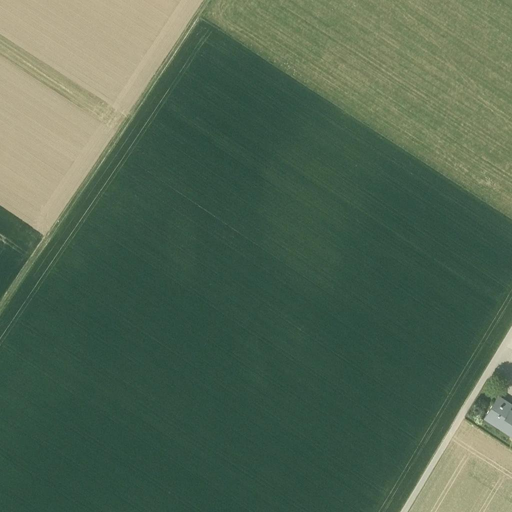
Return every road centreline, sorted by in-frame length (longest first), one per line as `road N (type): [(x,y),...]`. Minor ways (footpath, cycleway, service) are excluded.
road 1 (track): [(0,329),(211,0)]
road 2 (track): [(511,350),(412,511)]
